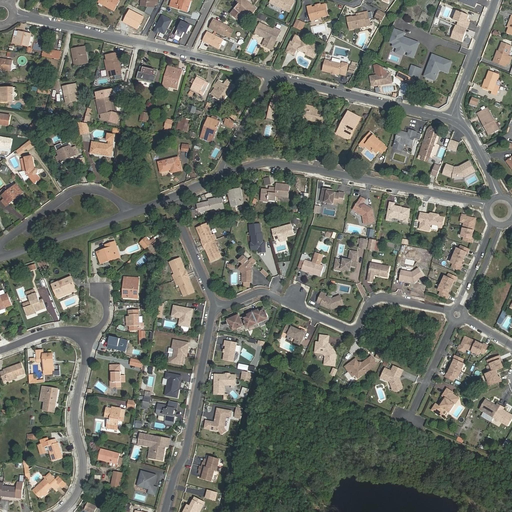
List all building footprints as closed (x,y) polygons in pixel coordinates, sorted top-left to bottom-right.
[(100,0),(99,3),(114,11),(120,1),(118,0),(100,0)] [(181,7),(180,10),(188,12),(191,1),(189,0),(172,0),(171,5),(178,7),(179,6),(181,7)] [(231,14),(237,19),(240,15),(242,16),(247,10),(249,12),(252,14),(256,9),(253,6),(247,1),(247,0),(237,0),(236,1),(240,4),(231,14)] [(272,0),(270,4),(289,13),(294,2),(290,0),(272,0)] [(317,8),(315,7),(312,8),(311,7),(307,8),(311,21),(320,19),(321,17),(328,15),(325,4),(321,6),(319,8),(317,8)] [(240,23),(249,12),(247,10),(242,16),(240,15),(237,19),(240,23)] [(121,19),(124,21),(129,12),(126,11),(121,19)] [(386,15),(379,11),(377,16),(383,20),(386,15)] [(469,15),(457,11),(453,20),(458,22),(457,25),(464,28),(467,29),(469,22),(466,21),(469,15)] [(364,16),(358,17),(353,19),(353,18),(348,19),(351,30),(371,26),(368,12),(364,13),(364,16)] [(208,29),(230,39),(235,28),(213,18),(208,29)] [(295,27),(301,30),(304,24),(298,21),(295,27)] [(258,31),(256,33),(256,35),(266,39),(263,47),(273,52),(277,42),(276,40),(277,38),(272,36),(274,31),(260,25),(258,31)] [(457,25),(455,25),(451,37),(462,42),(465,33),(463,32),(464,28),(457,25)] [(272,36),(277,38),(278,39),(281,33),(275,30),(274,31),(272,36)] [(412,58),(417,44),(401,38),(403,34),(395,31),(390,43),(394,44),(393,47),(398,49),(396,53),(402,55),(403,51),(404,51),(409,53),(409,54),(408,56),(412,58)] [(14,36),(13,43),(29,46),(32,34),(19,32),(18,37),(14,36)] [(206,32),(202,42),(220,49),(221,45),(226,47),(228,40),(206,32)] [(298,42),(295,40),(293,44),(292,43),(288,53),(295,56),(298,50),(307,54),(306,55),(314,59),(319,48),(311,44),(311,45),(304,42),(304,41),(300,39),(298,42)] [(499,52),(496,60),(506,64),(509,64),(511,58),(508,56),(511,47),(502,44),(499,52)] [(87,63),(83,47),(72,49),(75,65),(87,63)] [(53,58),(54,51),(44,49),(43,56),(53,58)] [(62,52),(54,51),(53,58),(60,59),(62,52)] [(446,72),(450,62),(432,55),(424,76),(434,79),(437,70),(436,70),(437,68),(438,68),(446,72)] [(0,69),(11,71),(13,61),(0,58),(0,69)] [(119,58),(107,60),(111,76),(122,74),(119,58)] [(333,74),(336,74),(347,76),(349,65),(326,61),(324,72),(333,74)] [(378,75),(371,77),(372,86),(392,83),(391,73),(387,74),(386,71),(387,70),(378,65),(375,66),(376,72),(377,72),(378,75)] [(412,65),(408,76),(419,80),(423,69),(412,65)] [(153,69),(146,67),(145,72),(141,71),(141,72),(139,78),(139,80),(142,81),(143,81),(149,82),(150,83),(153,84),(154,81),(157,70),(157,69),(154,69),(153,69)] [(177,75),(178,69),(169,67),(164,83),(177,87),(178,81),(177,81),(179,75),(177,75)] [(490,72),(487,80),(484,88),(493,92),(499,75),(490,72)] [(415,80),(403,74),(400,79),(412,85),(415,80)] [(198,77),(192,86),(201,91),(200,94),(203,96),(209,84),(198,77)] [(211,94),(222,102),(231,90),(233,88),(229,85),(231,83),(227,80),(223,84),(219,81),(214,87),(215,88),(211,94)] [(77,101),(74,85),(63,87),(67,103),(77,101)] [(0,86),(0,101),(13,102),(13,98),(16,98),(17,96),(17,94),(16,92),(13,92),(13,88),(0,88),(0,86)] [(274,95),(268,118),(278,121),(284,98),(274,95)] [(110,96),(98,99),(101,115),(113,112),(110,96)] [(472,97),(469,105),(477,107),(479,100),(472,97)] [(317,115),(318,110),(306,108),(303,119),(320,122),(322,123),(324,116),(317,115)] [(481,119),(490,114),(488,110),(479,116),(481,119)] [(141,111),(139,121),(148,123),(150,113),(141,111)] [(351,131),(358,117),(349,112),(337,133),(344,137),(346,133),(351,136),(353,132),(351,131)] [(0,124),(9,126),(11,116),(0,114),(0,124)] [(499,129),(490,114),(481,119),(489,134),(499,129)] [(208,136),(213,138),(214,138),(221,122),(209,117),(201,138),(206,140),(208,136)] [(351,131),(353,132),(355,128),(360,118),(358,117),(351,131)] [(228,120),(226,119),(224,124),(231,127),(233,122),(228,120)] [(181,130),(188,131),(190,122),(183,120),(181,130)] [(79,122),(81,133),(90,132),(88,124),(79,122)] [(428,130),(420,154),(423,156),(422,159),(428,161),(429,158),(439,129),(432,127),(431,131),(428,130)] [(403,131),(399,130),(394,147),(403,150),(405,142),(412,145),(417,131),(410,129),(409,133),(406,132),(405,133),(403,132),(403,131)] [(112,156),(114,145),(113,145),(114,142),(115,142),(115,135),(109,134),(108,141),(109,141),(109,144),(92,141),(90,153),(112,156)] [(384,145),(373,135),(370,139),(367,136),(360,144),(363,148),(365,146),(367,144),(373,150),(376,153),(378,151),(384,145)] [(18,140),(8,146),(12,151),(21,145),(18,140)] [(459,143),(451,140),(448,149),(456,151),(459,143)] [(27,142),(16,151),(20,156),(31,147),(27,142)] [(182,144),(181,152),(189,152),(190,144),(182,144)] [(384,145),(378,151),(382,154),(387,148),(384,145)] [(64,157),(66,160),(78,154),(75,148),(72,149),(70,146),(58,151),(60,156),(60,158),(64,157)] [(28,171),(29,175),(35,184),(41,180),(38,176),(39,174),(40,173),(40,172),(40,171),(39,170),(38,169),(37,168),(36,168),(35,168),(34,157),(26,158),(26,162),(22,163),(24,171),(25,171),(28,171)] [(173,173),(182,171),(179,157),(159,162),(161,172),(172,170),(173,173)] [(456,167),(448,165),(445,175),(455,178),(456,177),(465,177),(466,179),(477,173),(471,163),(460,167),(456,167)] [(438,178),(442,168),(437,166),(433,176),(438,178)] [(0,191),(0,193),(5,199),(9,204),(14,200),(12,198),(21,190),(17,184),(10,189),(9,190),(6,187),(0,191)] [(289,191),(290,185),(277,184),(277,188),(270,187),(269,190),(263,189),(261,202),(268,202),(269,200),(276,201),(277,197),(288,198),(289,191)] [(229,192),(232,207),(244,204),(240,189),(229,192)] [(327,193),(327,190),(321,189),(318,203),(336,206),(336,203),(337,200),(341,201),(342,194),(337,193),(337,194),(331,193),(327,193)] [(23,193),(21,190),(12,198),(14,200),(23,193)] [(209,200),(212,211),(224,209),(222,197),(209,200)] [(364,199),(360,197),(352,209),(362,215),(363,224),(373,223),(372,210),(361,203),(364,199)] [(385,218),(391,218),(398,219),(397,220),(402,221),(402,223),(406,223),(409,210),(400,209),(400,207),(393,206),(393,204),(388,203),(385,218)] [(428,220),(429,217),(420,215),(418,223),(420,223),(419,231),(428,233),(429,228),(431,226),(436,227),(438,230),(440,230),(442,220),(439,219),(438,216),(434,216),(431,218),(431,220),(428,220)] [(464,224),(463,230),(472,233),(475,221),(466,219),(466,217),(462,216),(461,223),(464,224)] [(205,245),(212,261),(222,257),(217,246),(219,244),(217,240),(215,235),(213,235),(208,223),(197,228),(205,245)] [(263,223),(249,224),(251,250),(258,250),(258,253),(265,252),(263,223)] [(291,223),(272,229),(275,239),(283,237),(284,236),(285,235),(286,236),(294,234),(291,223)] [(472,233),(463,230),(460,238),(463,239),(462,242),(470,244),(471,240),(469,240),(472,233)] [(146,237),(139,243),(145,249),(152,244),(149,241),(146,237)] [(164,243),(159,237),(156,240),(152,244),(156,249),(164,243)] [(113,247),(116,245),(115,241),(107,244),(108,248),(97,252),(101,264),(109,261),(108,259),(116,256),(113,247)] [(120,257),(116,245),(113,247),(116,256),(108,259),(109,261),(120,257)] [(455,250),(453,256),(462,260),(465,254),(466,255),(468,251),(460,248),(458,251),(455,250)] [(356,256),(348,255),(347,260),(342,259),(342,261),(335,260),(333,269),(340,271),(340,269),(344,270),(348,271),(349,267),(354,268),(356,256)] [(243,256),(239,259),(244,264),(238,269),(243,273),(242,282),(252,282),(252,272),(251,272),(251,269),(250,268),(253,265),(243,256)] [(462,260),(453,256),(450,262),(452,263),(451,267),(458,271),(460,267),(459,266),(462,260)] [(320,259),(312,257),(311,262),(303,260),(303,262),(301,268),(300,270),(319,276),(322,266),(318,265),(316,264),(316,262),(319,263),(320,259)] [(179,284),(184,296),(194,292),(187,275),(180,258),(170,262),(175,275),(173,276),(175,280),(177,285),(179,284)] [(39,263),(43,272),(50,269),(46,259),(39,263)] [(368,277),(373,278),(373,275),(387,278),(389,267),(371,264),(368,277)] [(412,271),(422,277),(423,276),(418,268),(412,271)] [(266,278),(269,275),(263,269),(260,272),(266,278)] [(413,282),(422,277),(412,271),(411,273),(400,270),(398,281),(402,282),(402,280),(413,282)] [(443,276),(440,283),(449,288),(452,281),(454,281),(455,278),(447,274),(446,277),(443,276)] [(58,298),(62,296),(61,294),(76,288),(71,276),(52,284),(58,298)] [(125,277),(124,289),(125,289),(125,298),(134,298),(136,277),(125,277)] [(446,294),(448,289),(439,285),(436,290),(439,291),(437,295),(445,299),(447,295),(446,294)] [(76,288),(61,294),(62,296),(77,290),(76,288)] [(324,293),(319,291),(315,301),(319,303),(319,305),(329,309),(341,304),(338,295),(329,298),(323,296),(324,293)] [(29,296),(31,302),(32,304),(25,307),(28,314),(29,314),(30,315),(31,314),(32,314),(32,313),(45,307),(43,302),(40,303),(37,293),(36,293),(29,296)] [(0,309),(4,308),(12,305),(7,294),(0,296),(0,309)] [(183,320),(182,326),(190,327),(192,320),(190,317),(191,314),(193,314),(193,310),(175,306),(173,316),(181,318),(182,318),(183,320)] [(143,322),(142,322),(140,322),(139,315),(139,309),(129,310),(129,316),(127,317),(127,326),(128,326),(139,325),(139,327),(139,328),(141,328),(143,328),(143,326),(143,322)] [(245,322),(248,328),(258,324),(269,320),(266,314),(265,315),(264,312),(259,314),(258,312),(257,310),(253,312),(249,313),(250,315),(251,317),(246,319),(247,322),(245,322)] [(503,310),(498,323),(502,325),(507,312),(503,310)] [(238,330),(244,327),(240,316),(227,321),(229,325),(231,324),(233,324),(235,329),(238,328),(238,330)] [(294,338),(300,340),(304,330),(300,329),(299,330),(289,326),(289,325),(287,324),(286,324),(285,324),(282,330),(287,332),(286,334),(294,338)] [(327,336),(319,334),(318,342),(315,341),(313,351),(321,353),(324,356),(323,364),(333,365),(335,353),(326,343),(327,336)] [(107,348),(126,352),(128,341),(110,336),(107,348)] [(465,349),(471,352),(476,343),(465,337),(461,346),(459,345),(458,349),(463,352),(465,349)] [(226,341),(225,347),(226,347),(226,351),(225,353),(224,361),(234,363),(237,343),(226,341)] [(486,346),(483,344),(482,346),(476,343),(471,352),(478,355),(479,352),(483,354),(486,346)] [(189,347),(174,344),(173,349),(176,349),(174,358),(170,357),(168,362),(184,366),(186,357),(187,351),(189,351),(189,347)] [(44,362),(44,370),(54,369),(53,353),(43,354),(43,350),(37,350),(37,362),(44,362)] [(358,364),(357,362),(354,358),(343,366),(346,370),(349,368),(351,370),(353,373),(361,374),(374,365),(375,362),(370,356),(361,363),(360,364),(358,364)] [(453,361),(450,367),(460,371),(462,365),(460,364),(462,360),(454,356),(452,360),(453,361)] [(490,364),(493,371),(496,371),(503,367),(500,360),(501,360),(500,356),(488,361),(489,365),(490,364)] [(142,367),(143,360),(131,359),(130,366),(142,367)] [(4,380),(10,378),(16,376),(25,373),(21,363),(4,369),(5,371),(1,372),(4,380)] [(120,365),(110,365),(110,386),(122,387),(122,382),(125,382),(125,376),(120,376),(120,365)] [(392,366),(390,371),(383,368),(379,378),(388,381),(391,389),(394,391),(399,389),(401,386),(398,378),(401,370),(392,366)] [(460,371),(450,367),(447,374),(446,373),(444,377),(452,381),(454,377),(457,378),(460,371)] [(250,382),(251,373),(243,371),(241,380),(250,382)] [(498,376),(496,371),(493,371),(486,374),(489,381),(488,382),(490,386),(501,381),(499,376),(498,376)] [(182,376),(167,373),(166,378),(169,379),(165,395),(177,397),(179,390),(176,389),(177,387),(178,386),(179,380),(181,381),(182,376)] [(215,375),(215,395),(225,395),(225,385),(236,386),(236,376),(231,376),(230,374),(226,374),(225,376),(215,375)] [(45,401),(44,410),(54,412),(58,389),(43,386),(40,401),(45,401)] [(247,397),(249,390),(243,388),(241,396),(247,397)] [(455,405),(459,400),(456,398),(458,395),(452,391),(447,398),(448,399),(449,400),(443,409),(441,408),(439,406),(434,413),(445,420),(450,414),(452,416),(458,408),(455,405)] [(145,396),(143,407),(146,408),(148,406),(149,403),(150,403),(152,397),(145,396)] [(448,399),(441,408),(443,409),(449,400),(448,399)] [(482,410),(495,418),(502,405),(500,404),(498,406),(488,400),(482,410)] [(177,402),(169,401),(168,406),(168,407),(174,408),(174,409),(176,409),(177,402)] [(173,413),(174,409),(174,408),(168,407),(168,406),(158,404),(156,412),(156,414),(163,416),(163,414),(166,415),(166,416),(165,421),(166,423),(171,424),(173,423),(175,416),(173,416),(171,416),(172,413),(173,413)] [(502,405),(495,418),(508,426),(511,420),(511,414),(504,410),(505,407),(502,405)] [(109,418),(107,427),(118,430),(122,408),(113,406),(112,408),(107,407),(107,409),(105,417),(109,418)] [(215,423),(211,422),(209,430),(219,431),(224,427),(226,415),(231,416),(232,411),(217,408),(215,423)] [(154,436),(140,433),(137,444),(152,446),(153,448),(151,458),(162,460),(163,451),(162,450),(162,446),(164,446),(167,447),(169,439),(158,437),(158,438),(154,437),(154,436)] [(48,446),(53,462),(63,459),(59,443),(57,443),(56,439),(49,441),(48,438),(41,440),(43,448),(48,446)] [(102,448),(99,459),(110,462),(114,463),(117,464),(120,453),(102,448)] [(203,461),(201,466),(214,469),(216,470),(219,459),(207,456),(206,459),(206,462),(204,462),(203,461)] [(214,469),(201,466),(200,465),(198,470),(199,470),(201,471),(200,474),(199,477),(211,480),(214,469)] [(156,474),(141,470),(137,485),(149,488),(147,492),(155,494),(157,486),(153,485),(153,484),(152,483),(153,481),(154,480),(156,474)] [(123,473),(115,472),(113,486),(121,488),(123,473)] [(48,481),(46,479),(33,490),(40,498),(44,494),(46,492),(53,486),(55,488),(60,484),(56,481),(59,478),(58,476),(55,479),(52,476),(48,481)] [(59,478),(56,481),(60,484),(61,486),(65,483),(60,478),(59,478)] [(0,482),(0,497),(1,498),(1,496),(22,499),(24,482),(18,482),(17,487),(3,485),(3,483),(0,482)] [(215,491),(207,489),(205,497),(213,499),(215,491)] [(189,506),(187,504),(182,511),(193,511),(195,509),(199,511),(203,502),(194,497),(189,506)] [(93,511),(96,506),(87,502),(84,509),(91,511),(93,511)]
